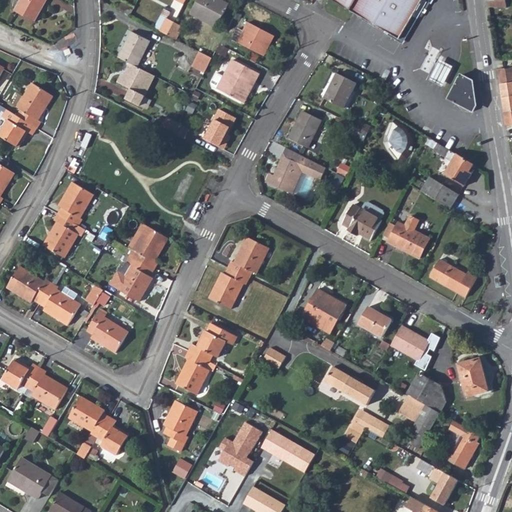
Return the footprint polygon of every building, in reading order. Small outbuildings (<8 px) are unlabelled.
[(33,17),(41,0),(17,0),(14,7),(33,17)] [(128,0),(123,0),(120,8),(134,15),(139,5),(128,0)] [(232,4),(225,0),(198,0),(192,12),(221,26),(232,4)] [(338,0),(363,14),(390,30),(400,36),(403,32),(412,17),(416,19),(420,12),(416,8),(421,0),(338,0)] [(421,0),(416,8),(420,12),(427,0),(426,0),(421,0)] [(403,32),(407,34),(416,19),(412,17),(403,32)] [(171,36),(178,22),(170,18),(163,32),(171,36)] [(185,25),(178,22),(171,36),(178,39),(185,25)] [(276,44),(280,36),(253,23),(249,32),(242,28),(236,40),(266,55),(272,42),(276,44)] [(403,42),(407,34),(403,32),(400,36),(390,30),(388,33),(403,42)] [(133,31),(120,56),(132,62),(138,66),(151,41),(133,31)] [(205,54),(209,46),(195,40),(192,47),(205,54)] [(453,65),(436,57),(427,78),(443,86),(453,65)] [(261,73),(235,58),(219,87),(242,100),(249,87),(253,89),(261,73)] [(138,66),(132,62),(126,75),(124,74),(119,83),(133,90),(128,99),(140,106),(145,97),(156,75),(138,66)] [(511,66),(500,69),(502,83),(511,81),(511,66)] [(358,84),(340,74),(327,99),(346,109),(358,84)] [(478,113),(481,105),(478,81),(465,74),(450,99),(478,113)] [(18,108),(36,120),(41,113),(38,111),(52,87),(32,75),(17,99),(22,102),(18,108)] [(511,81),(502,83),(506,111),(511,109),(511,81)] [(145,97),(140,106),(147,109),(151,100),(145,97)] [(33,125),(36,120),(18,108),(6,101),(3,106),(8,110),(0,122),(0,128),(17,139),(28,121),(33,125)] [(223,149),(238,118),(221,109),(205,140),(223,149)] [(310,146),(325,119),(305,109),(291,136),(310,146)] [(362,129),(366,121),(353,114),(350,122),(362,129)] [(170,116),(164,127),(176,133),(182,122),(170,116)] [(390,149),(402,163),(407,158),(413,151),(414,143),(413,134),(409,126),(402,122),(395,119),(388,136),(390,149)] [(182,122),(176,133),(187,139),(192,128),(182,122)] [(356,142),(350,156),(358,159),(364,146),(356,142)] [(320,180),(326,167),(288,148),(280,164),(283,166),(278,176),(272,173),(267,181),(291,193),(301,171),(320,180)] [(465,186),(477,165),(449,150),(444,159),(452,163),(445,175),(465,186)] [(0,192),(2,188),(0,186),(0,185),(14,163),(0,154),(0,192)] [(420,191),(449,208),(457,192),(428,176),(420,191)] [(62,207),(58,213),(80,225),(84,219),(81,217),(95,193),(72,181),(58,205),(62,207)] [(362,206),(382,217),(387,209),(366,198),(362,206)] [(386,219),(382,217),(362,206),(355,203),(345,223),(353,227),(351,231),(360,235),(362,233),(375,240),(386,219)] [(80,225),(58,213),(55,219),(57,221),(42,246),(62,258),(78,232),(84,235),(87,229),(80,225)] [(393,220),(387,231),(395,235),(392,242),(422,258),(432,238),(418,231),(423,221),(414,216),(408,225),(403,222),(402,224),(393,220)] [(136,250),(133,256),(153,268),(157,261),(154,259),(168,235),(148,224),(133,247),(136,250)] [(230,268),(250,278),(255,270),(258,271),(271,247),(250,236),(237,261),(234,259),(230,268)] [(153,268),(133,256),(115,286),(139,300),(154,275),(151,273),(153,268)] [(471,296),(481,277),(471,272),(470,275),(443,261),(433,279),(461,293),(462,291),(471,296)] [(35,300),(41,303),(53,282),(48,278),(46,282),(20,267),(8,288),(34,303),(35,300)] [(246,285),(250,278),(230,268),(226,274),(222,273),(209,298),(230,309),(244,284),(246,285)] [(53,282),(41,303),(49,308),(47,310),(72,325),(84,304),(60,289),(61,286),(53,282)] [(104,290),(97,285),(89,297),(97,302),(104,290)] [(330,332),(345,304),(321,291),(306,319),(330,332)] [(386,337),(395,320),(372,307),(362,325),(386,337)] [(109,315),(101,310),(90,331),(96,334),(95,337),(121,352),(132,332),(107,318),(109,315)] [(192,345),(188,353),(214,366),(227,341),(233,345),(237,338),(211,324),(207,332),(205,331),(196,347),(192,345)] [(431,342),(403,326),(392,347),(420,363),(431,342)] [(264,362),(279,370),(287,355),(272,347),(264,362)] [(214,366),(188,353),(184,358),(189,361),(177,384),(198,395),(214,366)] [(472,397),(493,390),(484,358),(463,364),(472,397)] [(28,388),(40,368),(35,366),(33,369),(17,360),(5,380),(20,390),(23,385),(28,388)] [(371,406),(379,391),(338,367),(329,382),(352,395),(371,406)] [(48,373),(40,368),(28,388),(37,393),(35,397),(59,412),(71,391),(46,376),(48,373)] [(424,373),(411,396),(430,406),(445,415),(453,402),(448,387),(424,373)] [(101,435),(112,414),(106,411),(107,407),(86,394),(74,415),(96,428),(94,431),(101,435)] [(430,406),(411,396),(401,413),(420,424),(430,406)] [(185,435),(198,410),(177,399),(164,423),(168,425),(164,432),(172,437),(168,445),(182,452),(189,436),(185,435)] [(430,406),(420,424),(412,439),(427,448),(445,415),(430,406)] [(119,418),(112,414),(101,435),(108,438),(104,446),(120,455),(133,434),(116,424),(119,418)] [(50,436),(57,419),(50,416),(42,433),(50,436)] [(374,416),(368,427),(386,437),(392,426),(374,416)] [(482,435),(455,420),(452,429),(468,438),(457,461),(472,468),(483,445),(479,443),(482,435)] [(218,461),(246,476),(255,461),(248,458),(263,431),(245,422),(234,441),(226,437),(220,447),(224,449),(218,461)] [(32,426),(25,438),(33,443),(40,431),(32,426)] [(39,500),(53,476),(22,457),(8,482),(39,500)] [(407,492),(411,484),(380,469),(376,478),(407,492)] [(444,502),(455,480),(441,472),(430,495),(444,502)] [(92,511),(94,510),(63,492),(53,510),(55,511),(92,511)]
